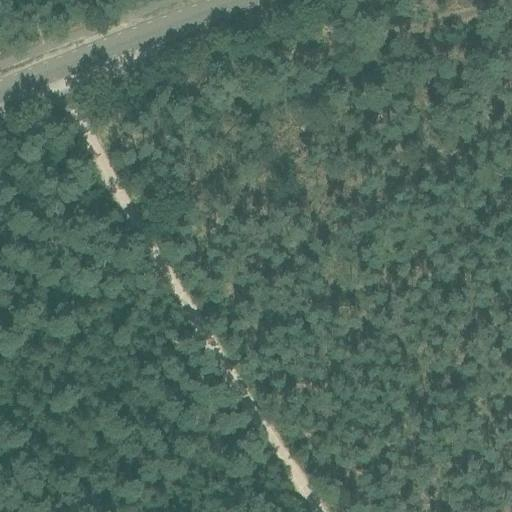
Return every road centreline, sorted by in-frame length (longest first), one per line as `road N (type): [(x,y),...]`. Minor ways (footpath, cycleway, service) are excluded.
road 1 (track): [(318,511),(61,94)]
road 2 (tertiary): [(0,89),(234,0)]
